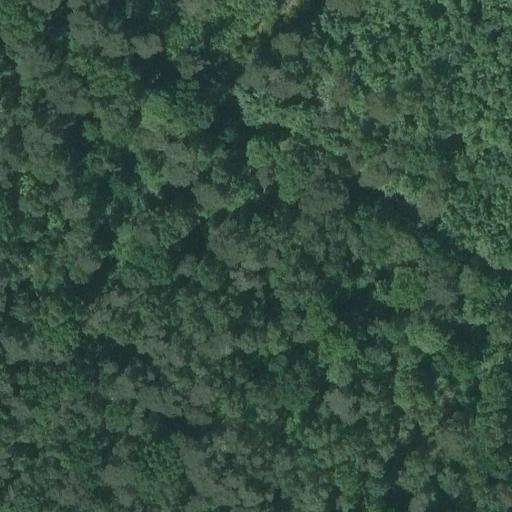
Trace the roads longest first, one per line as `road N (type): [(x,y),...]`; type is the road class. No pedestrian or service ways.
road 1 (track): [(0,380),(280,143)]
road 2 (track): [(31,0),(280,143)]
road 3 (track): [(511,274),(280,143)]
